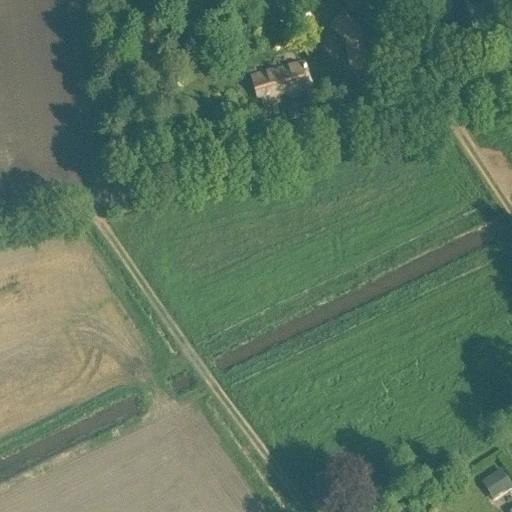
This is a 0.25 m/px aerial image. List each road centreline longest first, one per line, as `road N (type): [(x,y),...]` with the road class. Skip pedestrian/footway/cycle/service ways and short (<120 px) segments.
road 1 (unclassified): [(0,232),(511,92)]
road 2 (unknown): [(102,204),(169,313),(314,511)]
